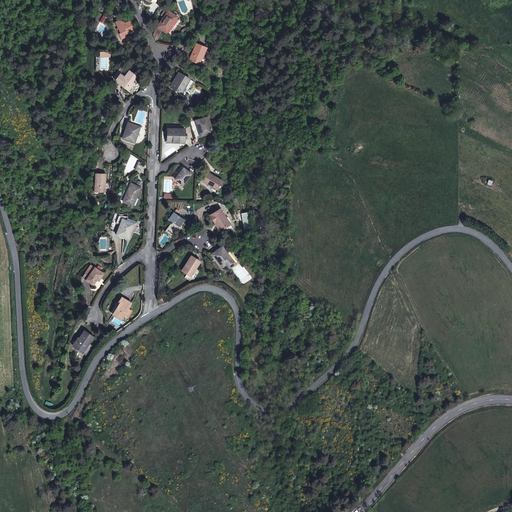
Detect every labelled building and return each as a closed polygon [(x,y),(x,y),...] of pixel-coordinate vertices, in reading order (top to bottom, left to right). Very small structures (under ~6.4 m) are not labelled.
[(181,16),(172,10),(161,24),(166,28),(169,30),(174,23),(176,23),(181,16)] [(123,29),(125,35),(132,33),(131,29),(139,26),(136,17),(128,20),(125,15),(120,17),(124,29),(123,29)] [(199,51),(195,59),(203,63),(210,47),(200,43),(196,50),(199,51)] [(129,73),(125,71),(120,77),(131,86),(140,73),(133,68),(129,73)] [(204,80),(210,73),(206,71),(205,73),(202,70),(198,76),(204,80)] [(179,86),(177,89),(188,95),(196,79),(181,71),(174,82),(179,86)] [(215,132),(211,116),(198,120),(202,132),(207,130),(209,134),(215,132)] [(137,141),(142,126),(131,121),(125,137),(137,141)] [(182,139),(182,141),(186,142),(187,128),(170,127),(169,138),(182,139)] [(186,168),(177,179),(184,184),(192,173),(186,168)] [(98,172),(98,190),(107,191),(107,173),(98,172)] [(210,172),(205,180),(220,189),(225,180),(210,172)] [(143,186),(134,181),(126,200),(135,204),(143,186)] [(228,221),(220,208),(210,215),(215,222),(217,221),(222,228),(225,226),(224,224),(228,221)] [(166,229),(174,234),(182,223),(185,219),(176,212),(172,218),(175,220),(174,222),(172,221),(166,229)] [(131,217),(130,220),(136,222),(134,226),(136,227),(139,221),(131,217)] [(134,226),(136,222),(130,220),(125,218),(119,233),(129,237),(134,226)] [(213,253),(223,267),(229,263),(226,259),(231,256),(224,246),(213,253)] [(185,271),(192,275),(201,260),(192,254),(188,261),(189,262),(185,271)] [(90,274),(96,266),(93,263),(86,272),(90,274)] [(96,266),(90,274),(87,278),(94,283),(98,278),(100,279),(105,272),(96,266)] [(114,312),(120,316),(123,313),(127,305),(130,300),(122,295),(117,302),(119,303),(114,312)] [(127,305),(123,313),(127,315),(132,308),(127,305)] [(81,337),(75,345),(82,351),(93,335),(84,329),(80,336),(81,337)]
